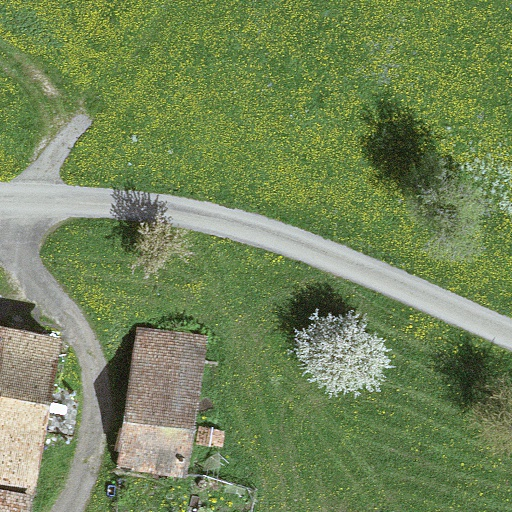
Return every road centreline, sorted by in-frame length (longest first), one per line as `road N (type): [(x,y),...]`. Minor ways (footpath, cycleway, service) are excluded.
road 1 (unclassified): [(511,338),(305,246),(235,224),(115,204),(0,199)]
road 2 (track): [(0,50),(51,109),(38,163),(7,199),(14,230),(34,278),(87,347),(96,386),(85,472),(61,511)]
